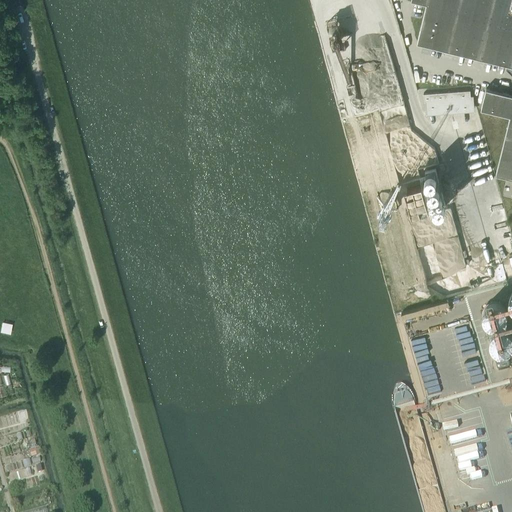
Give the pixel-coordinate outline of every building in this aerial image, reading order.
[(511,0),(417,0),(426,2),(416,41),(511,64),(511,0)] [(511,94),(485,88),(480,108),(509,115),(495,174),(511,177),(511,94)] [(470,90),(423,93),(424,102),(427,102),(428,113),(473,110),(472,97),(470,97),(470,90)] [(428,182),(407,188),(411,203),(432,197),(435,209),(446,206),(435,168),(425,171),(428,182)] [(419,307),(402,310),(404,320),(421,317),(419,307)] [(2,330),(10,331),(11,322),(3,321),(2,330)] [(507,354),(495,357),(498,366),(509,363),(507,354)]
